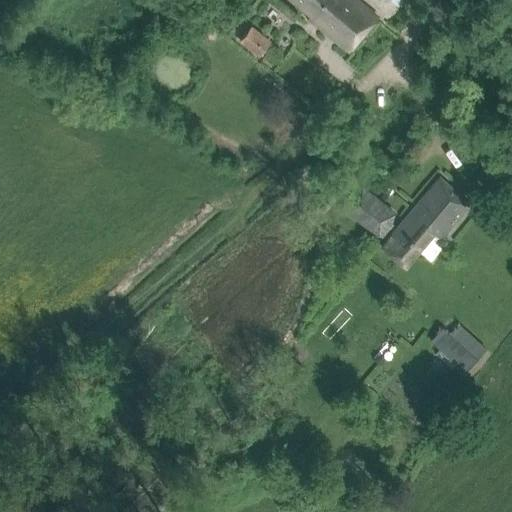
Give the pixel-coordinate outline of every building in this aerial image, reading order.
[(307,16),(334,39),(349,51),(378,17),(358,0),(296,0),(310,12),(307,16)] [(240,40),(245,43),(261,55),(271,42),(251,26),(240,40)] [(382,248),(398,260),(406,267),(435,231),(443,237),(472,203),(441,177),(382,248)] [(343,207),(384,238),(394,226),(388,221),(394,213),(359,187),(343,207)] [(463,378),(468,372),(486,351),(459,329),(452,337),(442,329),(432,341),(458,363),(453,369),(463,378)]
